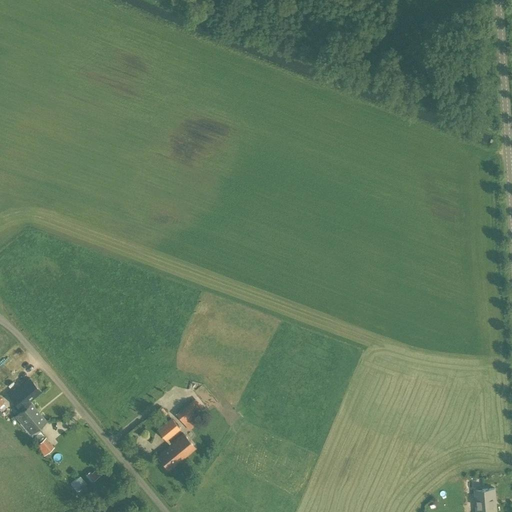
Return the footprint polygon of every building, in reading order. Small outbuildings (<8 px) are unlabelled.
[(16,416),(32,404),(30,401),(41,392),(30,379),(18,389),(17,387),(8,395),(21,411),(16,416)] [(174,414),(187,428),(194,421),(191,418),(197,412),(187,401),(174,414)] [(41,414),(32,404),(16,416),(19,420),(21,419),(33,432),(46,420),(41,414)] [(166,441),(180,429),(171,418),(157,430),(166,441)] [(182,459),(195,448),(183,433),(169,444),(170,445),(157,455),(169,469),(181,459),(182,459)] [(54,447),(45,437),(36,446),(44,455),(54,447)] [(100,476),(95,470),(91,473),(90,471),(85,475),(91,483),(100,476)] [(76,491),(86,483),(80,476),(70,484),(76,491)] [(494,489),(475,490),(476,505),(476,511),(495,511),(495,503),(495,501),(494,489)]
